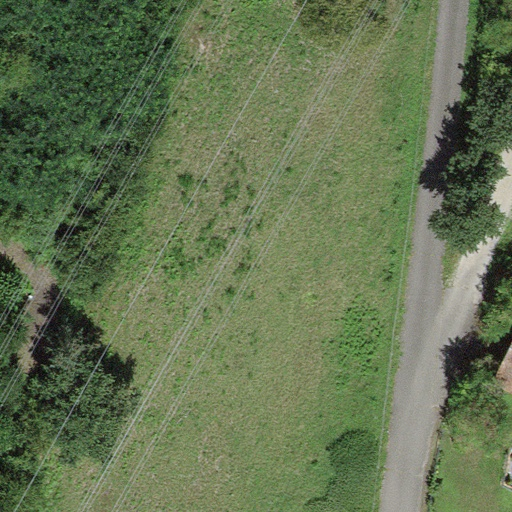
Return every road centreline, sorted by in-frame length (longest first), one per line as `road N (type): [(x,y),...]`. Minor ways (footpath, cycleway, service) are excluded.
road 1 (track): [(451,0),(397,511)]
road 2 (track): [(417,379),(478,266),(511,176)]
